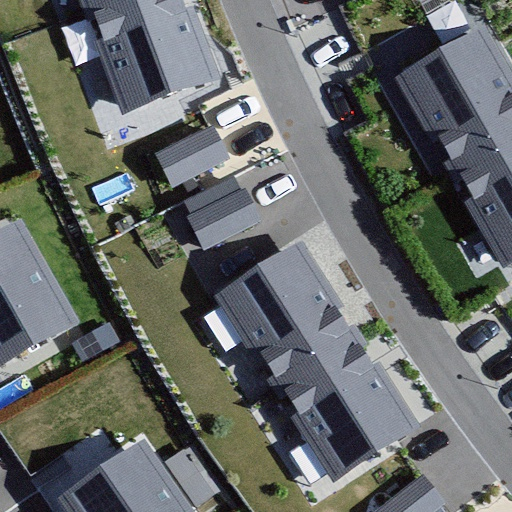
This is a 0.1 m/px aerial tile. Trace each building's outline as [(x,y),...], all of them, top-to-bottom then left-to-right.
[(191,0),(79,0),(122,117),(221,80),(191,0)] [(511,77),(484,30),(393,83),(504,271),(511,266),(511,77)] [(153,153),(165,186),(226,164),(215,131),(153,153)] [(189,220),(206,253),(264,225),(248,191),(189,220)] [(21,220),(0,232),(0,370),(80,326),(21,220)] [(300,243),(214,298),(336,485),(422,429),(300,243)] [(193,511),(145,442),(59,501),(65,511),(193,511)] [(378,511),(436,511),(447,504),(425,476),(378,511)]
